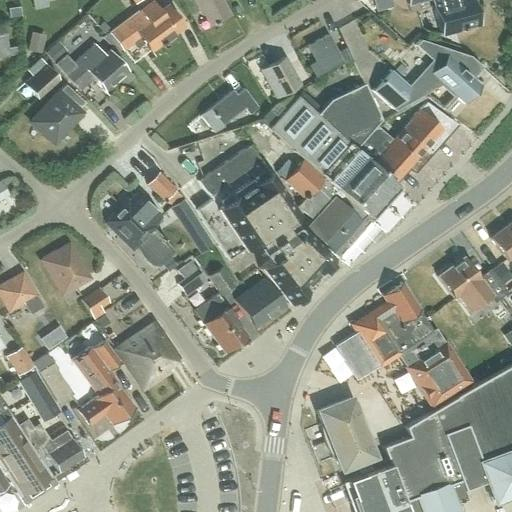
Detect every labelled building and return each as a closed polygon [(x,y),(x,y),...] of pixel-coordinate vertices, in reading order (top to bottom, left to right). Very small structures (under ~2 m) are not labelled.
[(29,0),(32,10),(44,7),(42,0),(29,0)] [(147,0),(106,32),(119,50),(137,37),(147,51),(156,43),(158,47),(170,37),(168,34),(180,25),(164,3),(155,9),(148,0),(147,0)] [(193,0),(200,11),(204,9),(212,24),(227,17),(218,0),(193,0)] [(388,0),(371,0),(374,8),(389,4),(388,0)] [(404,0),(406,5),(423,0),(431,0),(434,8),(433,8),(440,34),(476,24),(468,0),(462,0),(458,1),(457,0),(404,0)] [(16,8),(5,9),(7,17),(17,16),(16,8)] [(1,27),(0,27),(0,57),(15,55),(14,46),(5,48),(1,27)] [(324,34),(305,45),(319,71),(339,61),(336,56),(324,34)] [(29,37),(26,49),(37,52),(40,39),(29,37)] [(62,53),(51,63),(59,72),(76,90),(89,78),(100,90),(123,69),(106,50),(102,54),(91,43),(70,62),(62,53)] [(55,44),(43,54),(51,63),(62,52),(55,44)] [(388,69),(369,90),(390,109),(398,99),(402,102),(437,82),(460,103),(478,84),(467,75),(472,70),(450,51),(450,50),(432,44),(429,55),(432,59),(407,87),(405,85),(388,69)] [(339,54),(336,56),(339,61),(347,56),(343,48),(338,51),(339,54)] [(281,59),(262,69),(276,96),(296,85),(281,59)] [(56,79),(42,64),(21,83),(34,99),(56,79)] [(273,120),(265,129),(322,178),(363,214),(391,182),(369,163),(353,148),(373,124),(378,119),(360,83),(326,99),(313,114),(294,97),(291,100),(280,112),(273,120)] [(211,133),(220,125),(219,123),(240,106),(247,115),(256,107),(240,88),(232,94),(230,92),(206,110),(198,116),(211,133)] [(51,97),(50,97),(28,121),(51,142),(74,118),(61,106),(67,98),(58,90),(51,97)] [(288,97),(273,106),(280,112),(291,100),(288,97)] [(373,124),(353,148),(369,163),(371,161),(393,180),(438,129),(433,125),(441,116),(424,102),(391,139),(374,125),(373,124)] [(265,114),(258,122),(265,129),(273,120),(265,114)] [(311,272),(327,256),(297,228),(291,236),(282,223),(295,214),(247,145),(195,181),(210,203),(194,214),(226,260),(241,249),(242,250),(255,241),(268,260),(256,268),(283,303),(301,289),(298,285),(310,271),(311,272)] [(357,220),(363,214),(322,178),(320,180),(299,161),(282,180),(302,197),(295,205),(310,219),(303,227),(330,251),(357,220)] [(156,172),(144,184),(161,201),(162,203),(164,202),(169,207),(179,196),(172,190),(173,189),(166,182),(156,172)] [(123,201),(103,222),(130,246),(131,245),(136,250),(142,260),(149,265),(155,266),(166,258),(170,254),(171,251),(162,238),(149,227),(149,226),(157,217),(133,193),(124,202),(123,201)] [(511,221),(511,220),(487,238),(502,259),(511,251),(511,221)] [(65,244),(39,260),(58,294),(85,277),(65,244)] [(503,292),(491,275),(486,269),(475,278),(459,257),(434,276),(450,298),(454,296),(465,310),(485,295),(490,302),(503,292)] [(167,259),(159,265),(164,272),(172,266),(167,259)] [(182,278),(174,284),(183,294),(202,281),(188,261),(176,270),(182,278)] [(219,295),(232,286),(219,267),(206,276),(219,295)] [(511,284),(500,268),(491,275),(503,292),(511,285),(511,284)] [(33,295),(20,272),(0,283),(0,302),(5,311),(21,302),(27,313),(39,306),(33,295)] [(261,278),(232,299),(252,327),(281,306),(261,278)] [(446,353),(432,329),(428,332),(414,310),(416,309),(399,282),(379,295),(384,303),(361,317),(365,324),(331,345),(351,378),(395,351),(431,406),(471,381),(451,350),(446,353)] [(96,288),(78,300),(90,319),(101,312),(97,307),(105,302),(96,288)] [(220,351),(242,334),(222,307),(213,294),(190,310),(200,324),(220,351)] [(100,315),(93,321),(98,328),(106,324),(100,315)] [(54,319),(45,325),(54,340),(63,335),(54,319)] [(168,370),(165,366),(176,359),(150,321),(112,348),(140,389),(168,370)] [(511,352),(511,326),(500,335),(511,352)] [(114,382),(106,370),(117,362),(101,340),(89,348),(87,345),(69,359),(95,395),(75,410),(86,424),(101,413),(109,423),(131,407),(113,383),(114,382)] [(4,357),(17,380),(31,372),(31,371),(33,370),(19,347),(4,357)] [(53,400),(67,392),(43,353),(29,362),(53,400)] [(511,361),(431,409),(430,410),(434,417),(437,425),(457,480),(461,490),(484,481),(491,500),(511,492),(511,361)] [(31,372),(17,380),(16,381),(41,420),(56,410),(31,371),(31,372)] [(348,397),(314,410),(317,417),(338,470),(371,456),(355,417),(348,397)] [(23,439),(14,425),(8,416),(9,415),(0,402),(0,468),(17,495),(42,480),(37,473),(44,469),(32,451),(23,439)] [(406,436),(380,446),(386,463),(386,464),(388,469),(389,469),(404,511),(423,511),(428,510),(428,511),(444,511),(442,505),(449,502),(450,504),(465,499),(461,490),(457,480),(437,425),(434,417),(430,410),(402,426),(406,436)] [(14,425),(23,439),(32,451),(39,447),(54,471),(80,455),(63,429),(47,439),(36,422),(29,426),(24,418),(14,425)] [(386,464),(342,480),(353,511),(403,511),(388,469),(386,464)]
